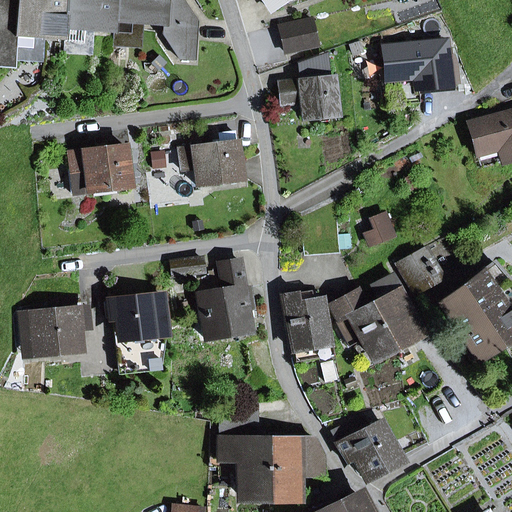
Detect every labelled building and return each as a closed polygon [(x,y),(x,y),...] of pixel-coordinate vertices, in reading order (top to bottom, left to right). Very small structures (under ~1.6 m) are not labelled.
[(17,36),(16,36),(18,0),(0,0),(0,67),(15,68),(15,61),(16,47),(17,36)] [(45,38),(65,40),(65,39),(65,29),(67,0),(18,0),(16,36),(17,36),(33,37),(45,38)] [(113,32),(114,33),(115,22),(116,0),(67,0),(65,29),(82,30),(93,31),(113,32)] [(116,0),(115,22),(131,23),(143,24),(164,25),(163,34),(179,60),(195,61),(199,23),(183,0),(116,0)] [(286,0),(263,0),(271,11),(286,0)] [(311,19),(279,26),(285,53),(317,46),(311,19)] [(112,47),(141,49),(143,24),(131,23),(130,34),(114,33),(113,32),(112,47)] [(64,54),(92,56),(93,31),(82,30),(81,40),(65,39),(65,40),(64,54)] [(15,61),(43,63),(45,38),(33,37),(32,48),(16,47),(15,61)] [(418,89),(450,86),(449,84),(447,59),(445,41),(383,48),(387,80),(380,81),(383,107),(419,103),(418,89)] [(299,81),(329,78),(326,55),(297,63),(299,81)] [(447,59),(449,84),(456,83),(453,58),(447,59)] [(301,97),(303,119),(337,116),(333,78),(329,78),(299,81),(279,83),(281,105),(290,104),(290,98),(301,97)] [(499,149),(502,163),(511,159),(511,111),(469,123),(477,155),(499,149)] [(195,168),(198,186),(241,181),(237,141),(235,141),(234,133),(219,135),(220,143),(178,148),(181,169),(195,168)] [(67,154),(72,193),(130,187),(125,147),(105,149),(105,144),(96,145),(97,150),(67,154)] [(316,205),(319,251),(339,249),(335,196),(316,205)] [(301,213),(303,252),(319,251),(316,205),(301,213)] [(372,219),(376,230),(366,234),(370,245),(392,237),(383,215),(372,219)] [(339,235),(340,250),(351,249),(350,235),(339,235)] [(412,292),(441,277),(425,247),(396,263),(412,292)] [(171,262),(173,277),(203,273),(201,258),(171,262)] [(199,294),(205,339),(250,332),(239,261),(219,264),(221,272),(224,290),(199,294)] [(492,284),(505,276),(493,262),(483,270),(492,284)] [(511,334),(511,284),(505,276),(492,284),(483,270),(440,301),(476,357),(511,334)] [(199,294),(224,290),(221,272),(209,274),(210,279),(196,281),(199,294)] [(374,310),(394,347),(422,332),(392,275),(371,287),(377,299),(381,306),(374,310)] [(362,338),(373,358),(394,347),(374,310),(381,306),(377,299),(366,305),(358,290),(327,306),(348,345),(362,338)] [(315,358),(332,355),(322,298),(299,302),(298,293),(282,296),(293,350),(294,350),(312,347),(315,358)] [(165,331),(162,296),(109,302),(111,317),(118,317),(123,373),(159,370),(165,331)] [(88,327),(87,310),(19,316),(23,353),(79,348),(77,328),(88,327)] [(296,361),(315,358),(312,347),(294,350),(296,361)] [(401,456),(427,444),(407,403),(381,415),(401,456)] [(219,409),(219,437),(257,437),(256,404),(219,409)] [(358,433),(369,427),(363,416),(352,422),(358,433)] [(355,459),(366,480),(401,462),(380,421),(369,427),(358,433),(352,422),(331,432),(337,443),(336,444),(346,464),(355,459)] [(241,472),(241,497),(269,497),(269,437),(257,437),(219,437),(219,460),(234,460),(234,472),(241,472)] [(297,475),(321,475),(321,456),(312,438),(269,437),(269,497),(297,498),(297,475)] [(234,472),(234,460),(219,460),(219,476),(234,476),(234,472)] [(367,511),(358,495),(323,511),(367,511)]
